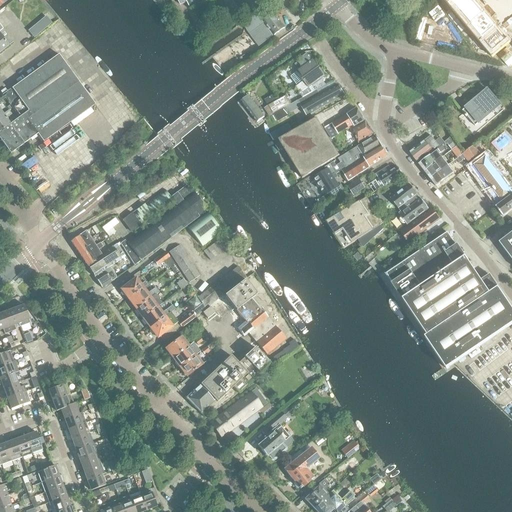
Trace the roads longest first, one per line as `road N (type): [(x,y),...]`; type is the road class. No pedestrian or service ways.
road 1 (unclassified): [(39,241),(337,5)]
road 2 (residential): [(259,511),(104,338),(39,241)]
road 3 (residential): [(511,293),(393,149),(383,119)]
road 4 (residential): [(3,432),(50,415),(86,511)]
road 5 (unknown): [(100,111),(22,217)]
